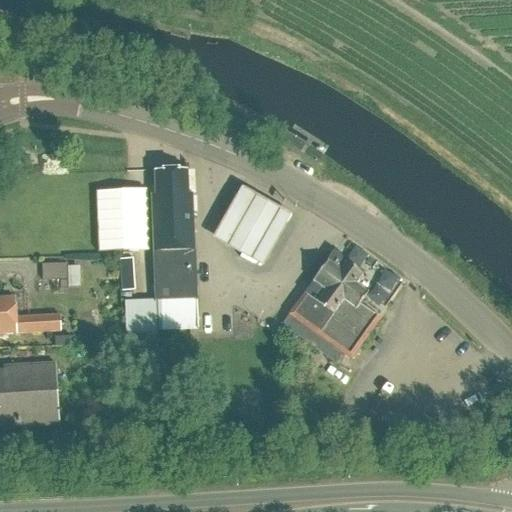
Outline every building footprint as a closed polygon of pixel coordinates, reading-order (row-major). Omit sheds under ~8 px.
[(191,332),(197,332),(198,332),(195,253),(194,253),(191,196),(187,197),(186,172),(154,173),(155,198),(151,198),(155,303),(124,304),(126,343),(181,341),(181,336),(191,335),(191,332)] [(291,210),(240,181),(210,234),(261,262),(291,210)] [(146,190),(96,192),(98,253),(148,251),(146,190)] [(367,295),(355,286),(362,276),(333,255),(289,316),(350,361),(380,320),(360,305),(367,295)] [(121,292),(135,291),(133,260),(120,261),(121,292)] [(66,266),(40,267),(41,283),(66,282),(66,266)] [(78,267),(68,268),(69,287),(79,287),(78,267)] [(0,336),(61,333),(60,318),(16,320),(15,300),(0,300),(0,336)] [(71,339),(54,339),(55,349),(71,348),(71,339)] [(0,430),(59,427),(56,366),(4,369),(4,373),(0,373),(0,430)]
